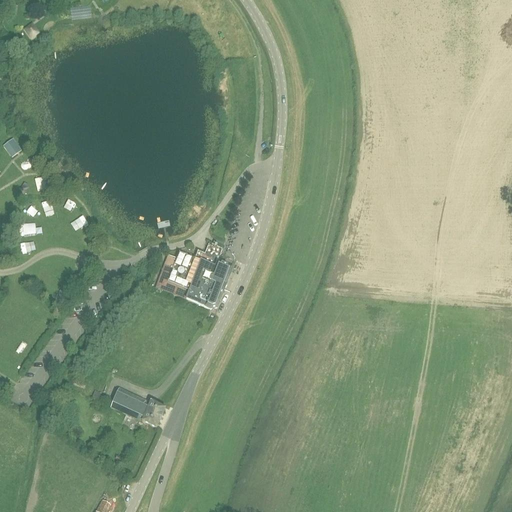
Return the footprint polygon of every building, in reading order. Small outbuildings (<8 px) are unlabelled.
[(2,146),(11,158),(20,152),(12,139),(2,146)] [(156,288),(210,310),(216,309),(231,272),(230,272),(232,268),(217,262),(222,249),(209,244),(205,255),(204,255),(201,261),(179,253),(174,267),(165,263),(156,288)] [(92,389),(87,398),(93,401),(98,393),(92,389)] [(119,389),(111,408),(157,428),(166,407),(151,401),(150,403),(119,389)] [(106,511),(110,505),(102,501),(96,511),(106,511)]
